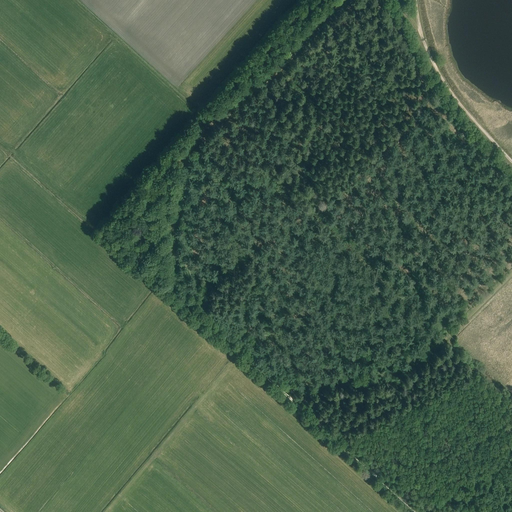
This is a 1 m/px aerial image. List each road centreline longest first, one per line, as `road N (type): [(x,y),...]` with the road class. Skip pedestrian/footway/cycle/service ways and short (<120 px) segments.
road 1 (track): [(415,511),(172,286),(170,227),(189,141),(337,0)]
road 2 (track): [(282,391),(401,368),(447,339),(511,275)]
road 3 (track): [(415,0),(422,40),(445,86),(511,163)]
